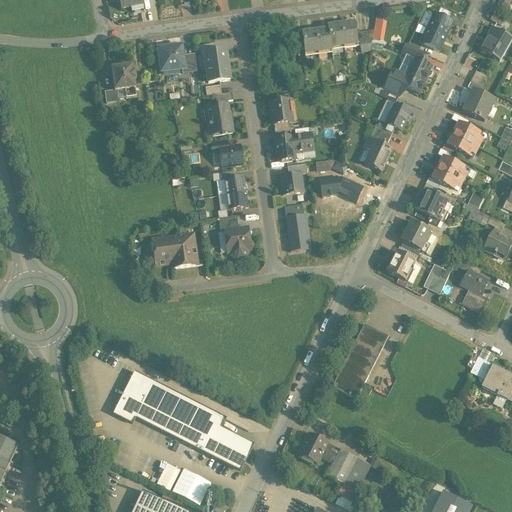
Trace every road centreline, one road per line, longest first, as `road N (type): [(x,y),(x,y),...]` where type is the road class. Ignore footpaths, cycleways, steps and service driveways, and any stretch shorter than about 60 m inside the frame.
road 1 (residential): [(483,0),(355,272)]
road 2 (residential): [(355,272),(242,511)]
road 3 (residential): [(276,273),(238,19)]
road 4 (tertiary): [(86,511),(43,337)]
road 5 (residential): [(355,272),(497,344)]
road 6 (residential): [(371,0),(238,19)]
road 7 (residential): [(238,19),(105,37)]
